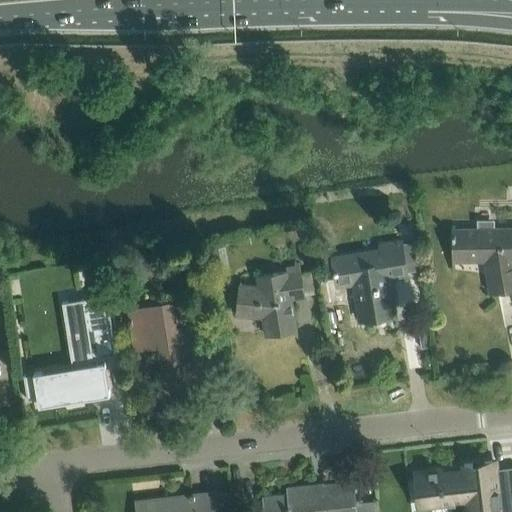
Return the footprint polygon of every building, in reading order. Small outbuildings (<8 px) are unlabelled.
[(511,227),(495,227),(494,220),(479,219),(479,228),(453,228),(453,247),(483,247),(490,291),(511,287),(511,227)] [(333,253),(338,284),(355,281),(361,319),(396,313),(389,276),(407,273),(401,238),(379,241),(380,246),(333,253)] [(179,256),(170,258),(172,270),(181,268),(179,256)] [(291,297),(305,294),(301,271),(287,273),(287,270),(257,275),(259,285),(239,284),(237,313),(264,315),(267,334),(296,329),(291,297)] [(110,393),(105,361),(98,362),(99,366),(96,367),(94,351),(102,350),(103,355),(116,353),(106,295),(79,299),(84,329),(68,332),(74,371),(35,378),(34,373),(24,374),(28,399),(39,397),(39,400),(38,400),(39,405),(55,402),(54,398),(94,391),(94,396),(110,393)] [(198,379),(192,343),(189,325),(203,323),(199,296),(166,302),(167,307),(129,313),(133,337),(157,333),(166,384),(198,379)] [(416,476),(415,476),(419,504),(466,498),(467,511),(511,511),(511,465),(491,468),(490,462),(492,462),(492,460),(464,463),(465,469),(441,472),(440,468),(426,470),(426,471),(416,472),(416,476)] [(288,492),(263,495),(265,511),(378,511),(377,501),(355,503),(353,482),(358,481),(358,480),(287,487),(288,492)] [(218,511),(216,492),(139,500),(139,511),(218,511)]
